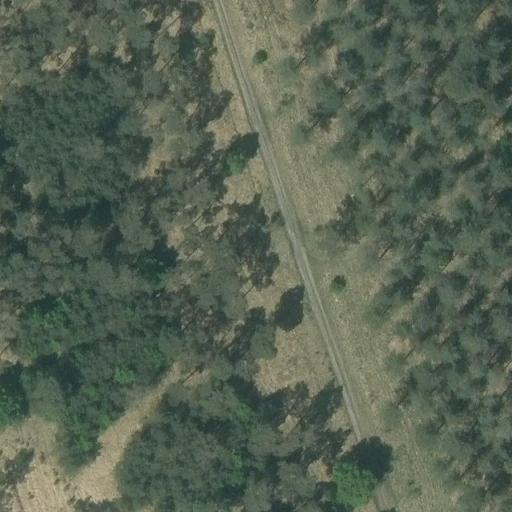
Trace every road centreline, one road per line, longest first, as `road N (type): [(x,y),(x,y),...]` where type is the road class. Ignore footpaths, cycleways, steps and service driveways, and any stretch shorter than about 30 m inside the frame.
road 1 (track): [(382,511),(213,0)]
road 2 (track): [(511,213),(304,270)]
